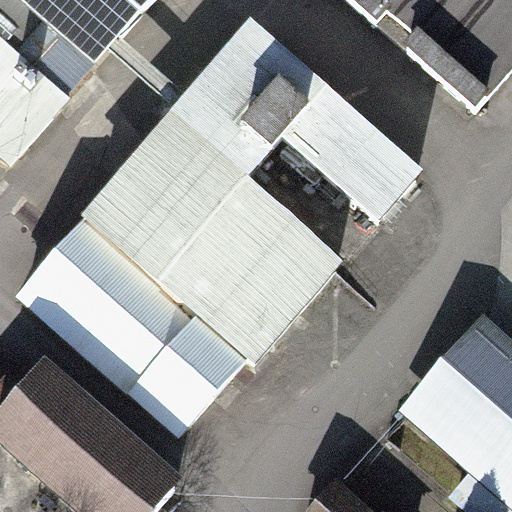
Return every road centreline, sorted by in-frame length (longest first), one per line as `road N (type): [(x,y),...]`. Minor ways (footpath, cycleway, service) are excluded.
road 1 (unknown): [(0,292),(216,0)]
road 2 (unclassified): [(17,332),(209,491),(221,511)]
